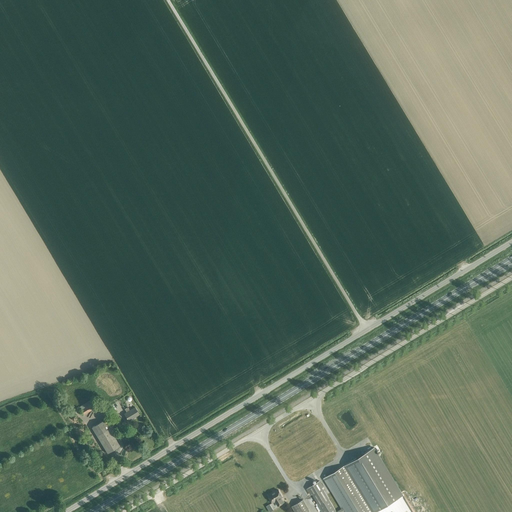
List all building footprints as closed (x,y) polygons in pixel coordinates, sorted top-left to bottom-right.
[(92,399),(79,407),(84,415),(96,407),(92,399)] [(129,421),(140,415),(135,407),(130,410),(128,407),(125,409),(127,412),(124,414),(129,421)] [(108,453),(120,446),(104,420),(92,427),(108,453)] [(372,449),(346,465),(374,511),(402,495),(374,448),(372,449)] [(374,511),(346,465),(324,478),(342,508),(336,511),(322,488),(323,487),(319,481),(307,488),(311,494),(312,494),(323,511),(343,511),(344,511),(374,511)] [(275,501),(278,506),(284,502),(281,497),(283,496),(279,490),(275,492),(274,491),(268,495),(272,502),(275,501)] [(309,511),(302,500),(292,506),(295,511),(309,511)]
